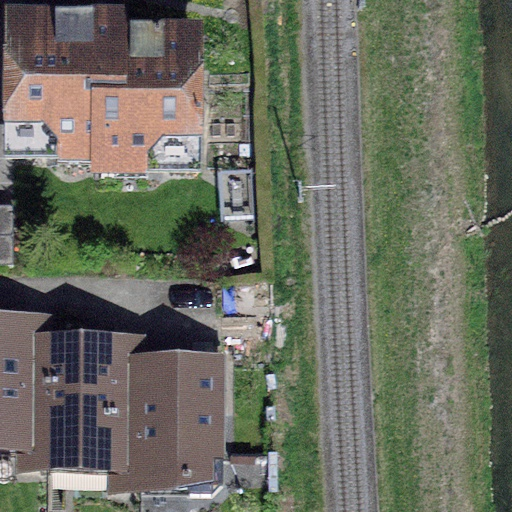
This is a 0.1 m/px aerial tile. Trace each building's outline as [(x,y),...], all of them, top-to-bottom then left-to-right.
[(13,26),(12,157),(59,158),(59,145),(101,145),(101,158),(145,158),(145,171),(192,172),(193,41),(161,41),(161,34),(117,34),(117,30),(91,29),(91,21),(56,20),(56,27),(13,26)] [(0,208),(0,267),(12,267),(12,208),(0,208)] [(19,429),(50,429),(50,399),(19,399),(20,334),(0,333),(0,446),(19,447),(19,429)] [(141,427),(109,428),(110,354),(84,353),(84,347),(50,346),(49,467),(111,468),(111,450),(141,450),(140,488),(141,488),(141,427)] [(111,354),(110,354),(109,428),(141,427),(141,488),(187,488),(187,498),(211,498),(222,487),(222,462),(212,461),(213,368),(167,368),(167,374),(141,374),(140,420),(110,420),(111,354)]
